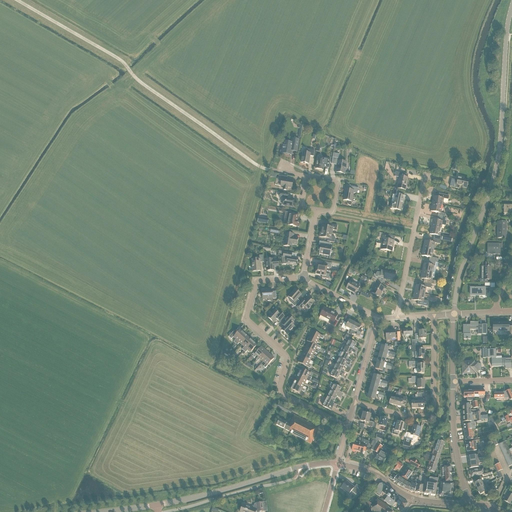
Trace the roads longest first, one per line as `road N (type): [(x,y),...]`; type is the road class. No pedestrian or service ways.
road 1 (tertiary): [(453,314),(499,157),(511,7)]
road 2 (residential): [(347,428),(279,391),(286,357),(246,317),(256,280),(303,277)]
road 3 (residential): [(355,402),(433,414),(432,315)]
road 4 (tertiary): [(156,505),(299,467)]
road 5 (residential): [(397,316),(426,175)]
road 6 (tertiary): [(468,505),(454,450),(454,381)]
